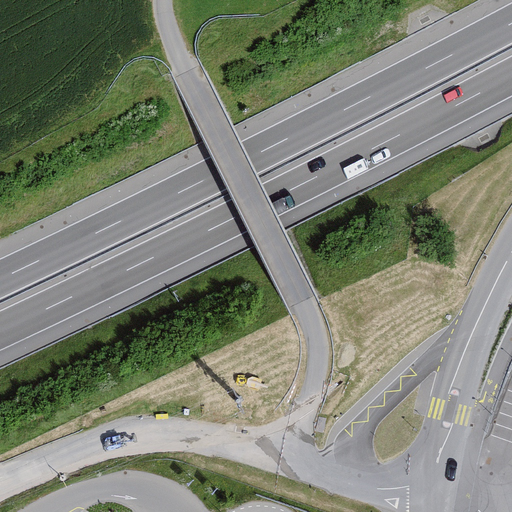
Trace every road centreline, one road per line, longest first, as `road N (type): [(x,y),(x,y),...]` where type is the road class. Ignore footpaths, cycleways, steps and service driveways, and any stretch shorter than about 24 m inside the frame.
road 1 (motorway): [(0,329),(511,74)]
road 2 (motorway): [(511,23),(0,278)]
road 3 (track): [(286,458),(313,381),(311,320),(176,52),(161,0)]
road 4 (unclassified): [(0,479),(111,438),(157,432),(435,494)]
road 5 (unclassified): [(435,494),(463,362),(511,252)]
